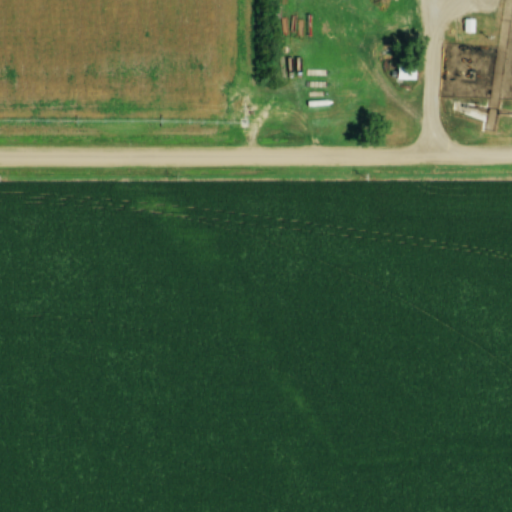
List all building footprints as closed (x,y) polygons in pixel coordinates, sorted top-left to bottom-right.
[(345,11),(299,11),(299,23),(345,24),(345,11)] [(370,57),(331,57),(331,70),(370,70),(370,57)] [(398,67),(398,81),(416,81),(416,67),(398,67)] [(370,87),(370,75),(310,76),(310,88),(370,87)] [(376,93),(330,93),(330,103),(376,104),(376,93)]
